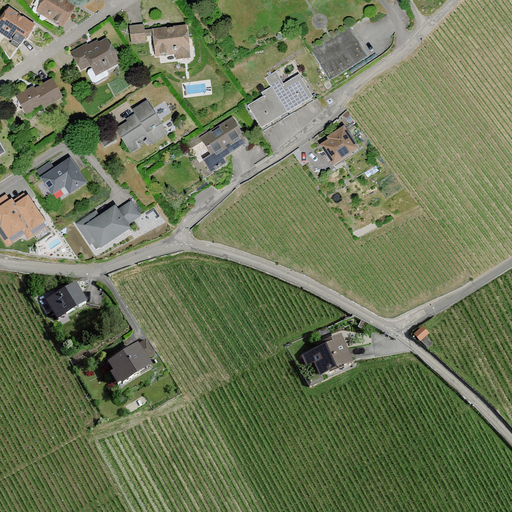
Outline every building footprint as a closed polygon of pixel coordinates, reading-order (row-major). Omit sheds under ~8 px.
[(63,0),(45,0),(37,13),(64,30),(77,8),(63,0)] [(9,9),(0,22),(0,33),(23,48),(36,28),(9,9)] [(188,27),(153,32),(157,59),(177,56),(178,63),(190,61),(190,56),(192,55),(188,27)] [(145,28),(131,30),(133,46),(147,44),(145,28)] [(352,30),(314,54),(330,81),(369,58),(352,30)] [(87,44),(73,52),(84,72),(89,69),(88,75),(94,83),(99,83),(108,78),(110,74),(109,72),(121,65),(107,40),(99,44),(98,42),(89,47),(87,44)] [(276,72),(266,78),(271,88),(287,114),(314,98),(301,76),(284,86),(276,72)] [(35,86),(16,96),(27,116),(45,106),(46,108),(64,98),(53,79),(36,89),(35,86)] [(287,114),(271,88),(262,93),(265,97),(249,106),(262,128),(287,114)] [(138,117),(118,129),(129,146),(147,135),(154,145),(170,135),(148,101),(134,111),(138,117)] [(232,118),(201,137),(212,156),(205,160),(213,173),(228,164),(225,158),(248,143),(232,118)] [(329,140),(322,145),(334,164),(359,149),(345,127),(328,138),(329,140)] [(51,161),(38,170),(53,194),(66,186),(70,193),(87,183),(70,158),(55,167),(51,161)] [(27,193),(11,203),(30,231),(45,221),(27,193)] [(9,200),(0,205),(0,226),(1,226),(9,238),(26,227),(11,203),(9,200)] [(97,212),(76,225),(90,247),(96,243),(100,249),(132,229),(128,224),(140,217),(131,203),(118,211),(116,206),(99,216),(97,212)] [(47,302),(58,321),(87,304),(76,285),(47,302)] [(415,337),(422,344),(430,336),(424,329),(415,337)] [(320,351),(303,358),(307,368),(315,365),(322,379),(355,364),(342,336),(319,347),(320,351)] [(113,376),(120,387),(152,368),(146,357),(152,353),(147,344),(110,365),(116,374),(113,376)]
